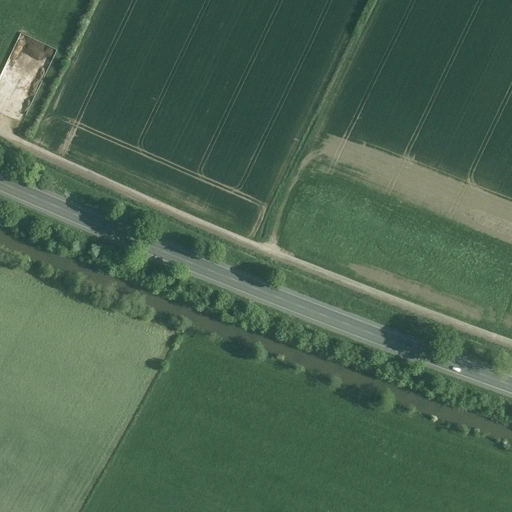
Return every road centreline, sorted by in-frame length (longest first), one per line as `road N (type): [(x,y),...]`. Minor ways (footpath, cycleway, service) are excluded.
road 1 (track): [(511,340),(161,205),(0,131)]
road 2 (primary): [(511,385),(0,181)]
